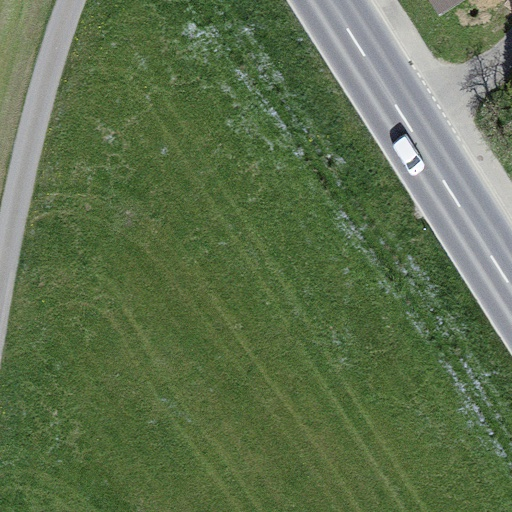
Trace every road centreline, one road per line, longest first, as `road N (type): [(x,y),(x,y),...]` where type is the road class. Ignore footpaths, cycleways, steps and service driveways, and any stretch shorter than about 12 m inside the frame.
road 1 (secondary): [(511,293),(328,0)]
road 2 (unclassified): [(75,0),(0,331)]
